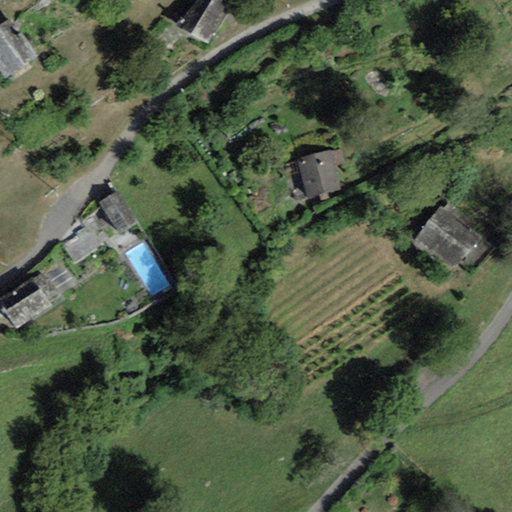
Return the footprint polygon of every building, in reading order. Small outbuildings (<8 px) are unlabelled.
[(231,3),(225,0),(194,0),(179,27),(206,43),(231,3)] [(10,19),(0,25),(0,71),(5,78),(37,56),(10,19)] [(342,148),(331,151),(335,167),(346,164),(342,148)] [(331,151),(297,160),(306,199),(341,190),(335,167),(331,151)] [(118,191),(98,203),(117,234),(136,222),(118,191)] [(475,224),(448,202),(442,209),(440,207),(413,239),(454,272),(481,239),(470,230),(475,224)] [(69,243),(76,258),(90,252),(83,237),(69,243)] [(44,271),(0,299),(0,304),(16,330),(63,300),(44,271)]
